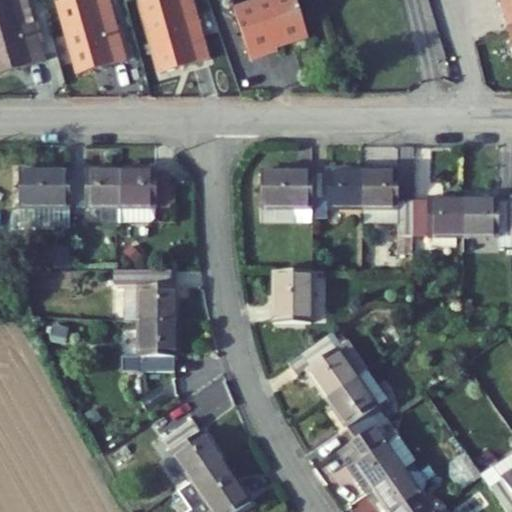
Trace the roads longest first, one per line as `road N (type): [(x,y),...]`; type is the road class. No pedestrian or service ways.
road 1 (residential): [(218,120),(220,259),(245,367),(275,443),(319,511)]
road 2 (residential): [(218,120),(511,119)]
road 3 (residential): [(0,119),(218,120)]
